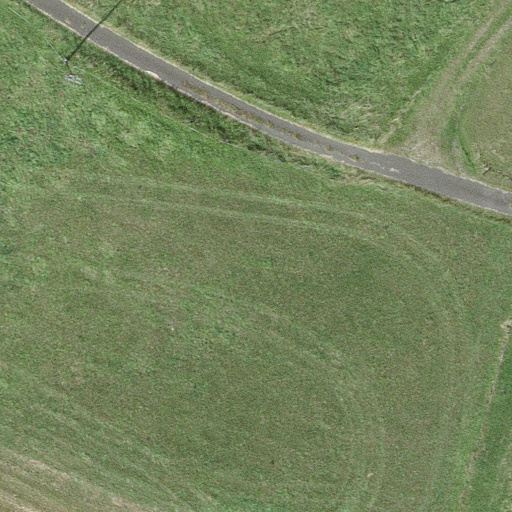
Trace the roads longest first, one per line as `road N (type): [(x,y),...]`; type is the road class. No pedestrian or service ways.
road 1 (track): [(511,209),(384,172),(189,96),(43,0)]
road 2 (track): [(384,172),(511,4)]
